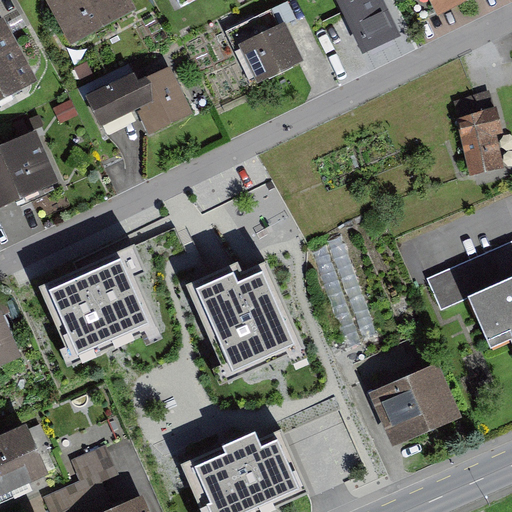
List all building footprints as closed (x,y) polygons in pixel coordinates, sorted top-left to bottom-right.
[(130,0),(55,0),(77,42),(137,12),(130,0)] [(379,0),(342,0),(367,52),(398,37),(379,0)] [(431,0),(439,16),(473,0),(431,0)] [(3,33),(0,34),(0,100),(30,85),(3,33)] [(284,33),(245,50),(259,81),(298,64),(284,33)] [(133,83),(91,103),(103,128),(141,110),(152,134),(188,116),(170,77),(138,92),(133,83)] [(492,96),(459,103),(472,175),(500,169),(494,137),(500,136),(492,96)] [(40,135),(0,152),(0,202),(2,207),(61,181),(40,135)] [(511,343),(511,240),(433,274),(446,306),(476,294),(498,349),(511,343)] [(125,248),(42,282),(74,359),(144,330),(146,335),(159,330),(125,248)] [(238,262),(189,283),(229,376),(302,344),(266,262),(243,272),(238,262)] [(10,307),(0,311),(0,367),(29,356),(10,307)] [(442,368),(383,393),(404,440),(462,414),(442,368)] [(23,422),(0,432),(0,487),(44,468),(23,422)] [(257,431),(182,464),(203,511),(262,511),(308,493),(281,431),(261,440),(257,431)]
